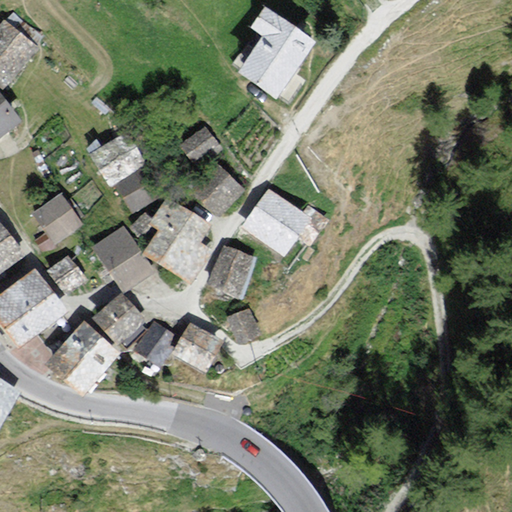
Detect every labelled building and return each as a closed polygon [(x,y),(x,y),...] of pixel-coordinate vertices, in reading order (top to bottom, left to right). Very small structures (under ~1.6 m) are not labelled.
[(311,42),(268,8),(253,28),(267,39),(243,69),(272,91),(311,42)] [(9,20),(0,31),(0,80),(4,84),(31,50),(9,20)] [(0,133),(17,121),(0,98),(0,133)] [(193,161),(216,146),(205,130),(182,146),(193,161)] [(93,154),(110,181),(143,161),(125,134),(93,154)] [(219,211),(241,189),(216,164),(194,186),(219,211)] [(134,177),(118,187),(131,209),(147,199),(134,177)] [(271,196),(249,226),(282,252),(296,234),(309,244),(325,222),(310,210),(303,219),(271,196)] [(58,197),(37,211),(56,239),(77,225),(58,197)] [(151,251),(185,275),(203,249),(195,243),(192,241),(204,225),(169,201),(153,224),(164,232),(151,251)] [(153,221),(145,213),(132,228),(140,235),(153,221)] [(0,231),(0,266),(16,255),(0,231)] [(124,231),(96,250),(101,257),(115,277),(123,288),(150,269),(124,231)] [(251,257),(224,247),(210,285),(237,295),(251,257)] [(68,259),(51,270),(65,292),(82,281),(68,259)] [(0,322),(15,344),(62,310),(35,272),(0,297),(0,322)] [(141,322),(117,297),(88,316),(118,344),(141,322)] [(249,307),(227,317),(238,342),(260,332),(249,307)] [(170,354),(180,339),(152,322),(137,349),(164,365),(170,354)] [(220,340),(189,325),(180,339),(170,354),(205,374),(220,340)] [(116,356),(82,327),(50,363),(85,394),(116,356)] [(0,420),(18,390),(0,381),(0,420)]
